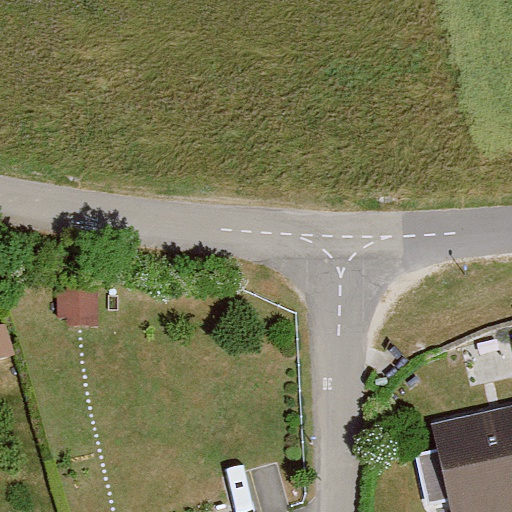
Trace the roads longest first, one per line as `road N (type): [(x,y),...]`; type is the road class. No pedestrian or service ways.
road 1 (unclassified): [(0,193),(338,242)]
road 2 (residential): [(338,242),(331,511)]
road 3 (residential): [(338,242),(511,227)]
